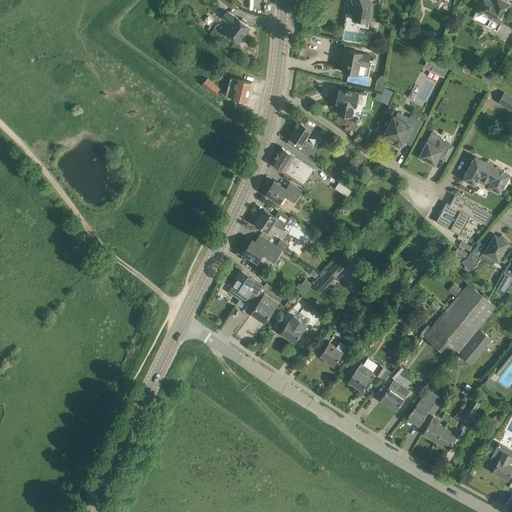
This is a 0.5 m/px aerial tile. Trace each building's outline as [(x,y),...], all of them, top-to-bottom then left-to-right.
[(230,0),(223,0),(233,8),(236,5),(230,0)] [(349,12),(346,14),(344,24),(346,27),(368,31),(373,4),(380,2),(379,0),(352,0),(355,6),(354,13),(349,12)] [(511,4),(502,0),(499,0),(499,2),(495,0),(495,2),(490,0),(481,0),(477,10),(491,18),(487,26),(497,31),(511,4)] [(227,11),(222,18),(229,24),(224,31),(239,43),(251,28),(236,17),(227,11)] [(412,29),(405,26),(402,33),(408,36),(412,29)] [(433,44),(436,37),(431,35),(428,41),(433,44)] [(369,63),(370,55),(347,50),(345,59),(345,62),(344,62),(342,71),(369,77),(372,64),(369,63)] [(429,73),(442,80),(448,69),(435,62),(429,73)] [(252,83),(230,77),(225,96),(232,98),(247,102),(252,83)] [(220,89),(207,78),(202,84),(215,95),(220,89)] [(386,85),(382,95),(390,98),(394,89),(386,85)] [(359,93),(339,89),(337,101),(341,102),(339,115),(352,117),(353,109),(353,107),(356,107),(359,93)] [(441,101),(436,110),(442,113),(447,105),(441,101)] [(394,116),(384,134),(386,135),(385,137),(392,141),(393,139),(395,140),(394,143),(400,146),(401,143),(403,144),(407,137),(413,140),(422,121),(412,116),(408,123),(394,116)] [(313,146),(310,143),(308,141),(305,145),(303,143),(312,129),(301,122),(287,143),(314,160),(315,155),(315,151),(313,146)] [(435,145),(428,142),(420,156),(435,164),(439,156),(446,160),(453,146),(439,139),(435,145)] [(342,150),(347,155),(352,150),(347,146),(342,150)] [(314,167),(282,147),(272,163),(304,184),(314,167)] [(510,175),(475,157),(464,179),(475,185),(478,180),(489,186),(489,187),(501,193),(510,175)] [(367,172),(372,177),(377,172),(372,167),(367,172)] [(302,190),(289,182),(285,188),(275,181),(266,194),(279,203),(285,195),(294,201),(302,190)] [(339,182),(335,188),(347,196),(351,190),(339,182)] [(491,216),(454,196),(449,206),(446,204),(436,223),(460,235),(469,217),(486,226),(491,216)] [(275,216),(264,209),(255,223),(268,231),(273,224),(283,230),(291,218),(279,210),(275,216)] [(498,260),(509,242),(506,241),(506,240),(502,235),(503,235),(502,234),(495,241),(493,240),(494,239),(493,238),(488,247),(487,246),(487,245),(480,257),(486,260),(488,262),(494,257),(498,260)] [(265,247),(253,239),(244,253),(258,262),(263,254),(274,261),(282,249),(269,241),(265,247)] [(461,242),(460,245),(470,251),(472,247),(461,242)] [(467,257),(475,267),(480,259),(470,253),(467,257)] [(329,270),(337,277),(350,262),(343,255),(329,270)] [(245,303),(246,303),(253,292),(258,296),(261,291),(264,286),(255,279),(242,270),(233,284),(228,291),(235,296),(240,299),(237,304),(242,307),(245,303)] [(337,277),(329,270),(323,277),(330,284),(337,277)] [(511,276),(506,273),(498,287),(505,291),(511,278),(511,276)] [(446,342),(458,353),(496,306),(468,283),(424,333),(440,348),(446,342)] [(454,283),(448,290),(455,296),(461,289),(454,283)] [(496,292),(502,295),(505,291),(498,287),(495,291),(496,292)] [(253,292),(246,303),(254,309),(252,313),(265,322),(274,309),(278,302),(265,293),(261,291),(258,296),(253,292)] [(353,311),(347,306),(340,315),(345,320),(353,311)] [(307,325),(293,315),(290,321),(289,320),(281,332),(288,337),(288,339),(292,342),(294,341),(295,342),(307,325)] [(215,324),(221,327),(224,322),(219,318),(215,324)] [(284,325),(278,321),(274,327),(280,331),(284,325)] [(377,333),(380,336),(388,326),(385,324),(377,333)] [(334,329),(329,326),(322,336),(327,339),(334,329)] [(480,329),(460,354),(472,364),(492,339),(480,329)] [(329,342),(321,354),(328,359),(327,361),(334,366),(340,357),(343,352),(329,342)] [(373,371),(361,363),(349,381),(362,389),(370,377),(369,377),(373,371)] [(387,367),(382,364),(375,373),(380,377),(387,367)] [(405,369),(399,364),(389,374),(395,379),(405,369)] [(490,377),(484,383),(490,388),(496,382),(490,377)] [(392,386),(390,385),(381,399),(397,410),(410,389),(402,384),(402,383),(396,379),(392,386)] [(439,396),(428,389),(417,404),(413,409),(407,417),(420,425),(439,396)] [(462,417),(470,422),(480,403),(473,399),(462,417)] [(441,418),(447,421),(451,416),(445,412),(441,418)] [(436,441),(444,426),(437,422),(439,419),(433,416),(423,433),(436,441)] [(457,420),(451,416),(447,421),(454,425),(457,420)] [(444,426),(436,441),(449,449),(456,437),(451,434),(452,431),(444,426)] [(496,448),(487,464),(495,468),(493,471),(508,479),(511,472),(511,465),(508,463),(511,456),(504,452),(496,448)]
